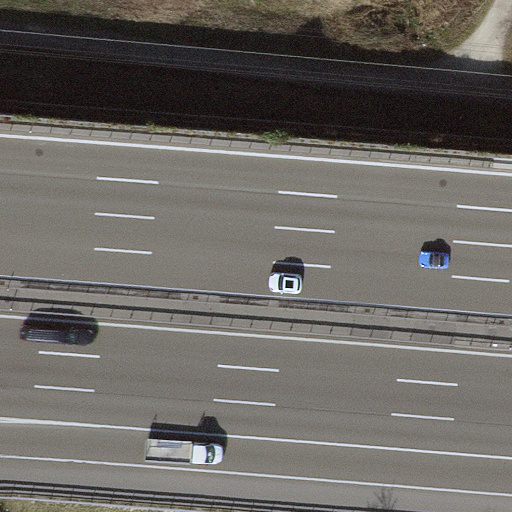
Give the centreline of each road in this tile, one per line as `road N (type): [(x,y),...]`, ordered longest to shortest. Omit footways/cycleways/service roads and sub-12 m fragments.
road 1 (motorway): [(0,367),(511,407)]
road 2 (motorway): [(511,246),(0,206)]
road 3 (motorway): [(0,439),(511,477)]
